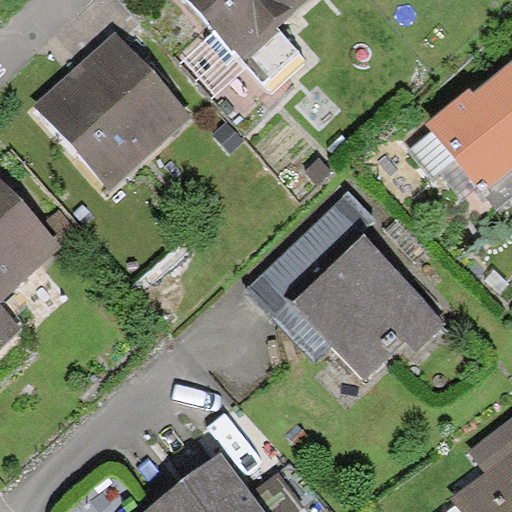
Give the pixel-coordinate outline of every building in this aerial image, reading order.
[(277,27),(309,0),(185,0),(233,53),(238,52),(265,85),(300,55),(277,27)] [(117,38),(37,111),(113,195),(193,122),(117,38)] [(468,96),(429,128),(484,195),(511,172),(511,66),(471,100),(468,96)] [(0,183),(0,349),(19,331),(0,311),(0,304),(61,245),(0,183)] [(354,240),(289,303),(358,375),(394,340),(408,354),(438,326),(354,240)] [(488,477),(451,506),(455,511),(511,511),(511,423),(471,456),(488,477)] [(210,461),(141,511),(247,511),(241,503),(210,461)] [(271,481),(241,503),(247,511),(289,511),(292,510),(271,481)]
